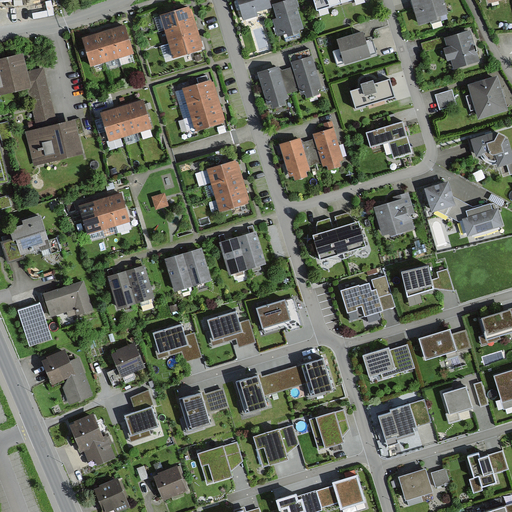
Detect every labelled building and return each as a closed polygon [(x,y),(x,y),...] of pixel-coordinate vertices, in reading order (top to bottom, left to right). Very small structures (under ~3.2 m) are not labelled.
[(269,0),(239,0),(245,16),(257,12),(256,8),(271,4),(269,0)] [(294,0),(288,0),(275,4),(279,17),(276,18),(280,32),(302,26),(294,0)] [(339,0),(314,0),(317,10),(341,3),(339,0)] [(406,0),(413,27),(448,18),(443,0),(406,0)] [(193,21),(189,7),(163,14),(167,28),(193,21)] [(197,35),(193,21),(167,28),(171,42),(197,35)] [(124,24),(110,28),(119,56),(132,52),(124,24)] [(110,28),(97,32),(106,60),(119,56),(110,28)] [(442,38),(450,68),(481,59),(472,29),(442,38)] [(342,46),(334,49),(339,64),(376,52),(371,37),(365,39),(363,30),(339,37),(342,46)] [(97,32),(84,36),(93,64),(106,60),(97,32)] [(201,49),(197,35),(171,42),(175,56),(201,49)] [(19,53),(0,58),(0,89),(28,82),(19,53)] [(309,55),(289,61),(302,100),(322,93),(309,55)] [(276,67),(254,75),(267,111),(288,103),(276,67)] [(471,82),(480,113),(505,105),(496,75),(471,82)] [(215,93),(210,79),(185,86),(189,101),(215,93)] [(363,86),(351,90),(356,107),(395,96),(390,79),(374,83),(373,80),(362,83),(363,86)] [(440,109),(457,104),(452,89),(436,94),(440,109)] [(219,108),(215,93),(189,101),(193,115),(219,108)] [(143,99),(129,104),(137,130),(151,126),(143,99)] [(129,104),(116,108),(124,134),(137,130),(129,104)] [(116,108),(102,112),(110,139),(124,134),(116,108)] [(223,122),(219,108),(193,115),(198,130),(223,122)] [(71,119),(30,131),(38,161),(79,150),(71,119)] [(402,121),(368,130),(372,146),(390,141),(394,158),(411,153),(402,121)] [(333,129),(315,134),(326,166),(343,161),(333,129)] [(496,130),(473,136),(477,151),(494,146),(503,176),(511,172),(511,156),(506,136),(496,130)] [(300,138),(283,143),(292,175),(310,170),(300,138)] [(239,174),(235,160),(210,167),(214,181),(239,174)] [(243,188),(239,174),(214,181),(218,195),(243,188)] [(447,180),(426,186),(433,207),(454,200),(447,180)] [(247,203),(243,188),(218,195),(222,209),(247,203)] [(115,222),(129,218),(121,192),(107,196),(115,222)] [(397,199),(377,205),(384,230),(391,228),(392,231),(411,225),(407,212),(412,210),(407,192),(396,195),(397,199)] [(154,196),(157,207),(167,204),(164,193),(154,196)] [(101,226),(115,222),(107,196),(94,200),(101,226)] [(88,230),(101,226),(94,200),(80,204),(88,230)] [(469,214),(464,216),(469,232),(502,222),(497,206),(491,208),(490,203),(468,210),(469,214)] [(10,247),(46,239),(40,215),(4,224),(10,247)] [(358,219),(336,225),(344,251),(366,244),(358,219)] [(336,225),(313,232),(321,258),(344,251),(336,225)] [(253,231),(238,235),(247,267),(263,262),(253,231)] [(238,235),(222,240),(231,272),(247,267),(238,235)] [(199,248),(183,253),(192,283),(209,278),(199,248)] [(183,253),(167,257),(176,288),(192,283),(183,253)] [(427,263),(402,271),(409,295),(434,287),(427,263)] [(142,265),(126,270),(136,301),(152,297),(142,265)] [(126,270),(110,275),(119,306),(136,301),(126,270)] [(369,280),(341,288),(351,319),(365,314),(366,320),(382,315),(380,309),(383,308),(376,286),(371,288),(369,280)] [(92,311),(82,282),(38,296),(48,325),(92,311)] [(291,316),(285,297),(257,305),(263,325),(291,316)] [(511,306),(481,317),(487,337),(511,328),(511,306)] [(209,331),(213,343),(238,335),(241,341),(253,337),(247,319),(240,322),(236,309),(209,318),(212,330),(209,331)] [(181,322),(154,330),(158,344),(155,345),(158,356),(183,349),(185,357),(200,353),(195,333),(185,336),(181,322)] [(452,330),(418,339),(424,359),(458,351),(452,330)] [(118,377),(140,368),(131,346),(108,356),(118,377)] [(392,346),(360,356),(369,385),(401,375),(392,346)] [(70,403),(91,395),(77,360),(64,365),(59,353),(39,361),(48,385),(61,380),(70,403)] [(324,356),(303,362),(312,394),(333,388),(324,356)] [(260,368),(239,374),(249,406),(270,400),(260,368)] [(511,368),(496,374),(504,398),(511,395),(511,368)] [(474,407),(489,403),(482,381),(468,385),(474,407)] [(466,384),(441,391),(449,421),(460,418),(457,410),(472,406),(466,384)] [(202,389),(180,396),(189,428),(211,421),(202,389)] [(152,404),(125,413),(131,432),(158,423),(152,404)] [(413,406),(378,416),(385,440),(420,429),(413,406)] [(350,427),(344,408),(309,418),(313,431),(320,429),(325,445),(344,440),(341,430),(350,427)] [(84,448),(90,463),(111,456),(104,435),(98,437),(90,416),(68,424),(77,451),(84,448)] [(299,443),(293,423),(254,435),(258,446),(264,444),(270,462),(288,456),(285,447),(299,443)] [(243,460),(237,440),(198,452),(202,463),(208,461),(214,479),(232,474),(229,464),(243,460)] [(488,451),(462,459),(471,491),(497,483),(488,451)] [(151,475),(160,500),(181,493),(172,467),(151,475)] [(424,467),(400,474),(407,495),(431,488),(424,467)] [(436,487),(451,482),(447,467),(432,472),(436,487)] [(365,499),(357,473),(335,479),(336,484),(317,490),(322,506),(340,501),(342,506),(365,499)] [(90,488),(100,511),(104,511),(123,504),(112,478),(90,488)] [(296,490),(277,496),(282,511),(308,511),(320,509),(315,490),(298,496),(296,490)] [(215,511),(246,511),(243,503),(215,511)]
